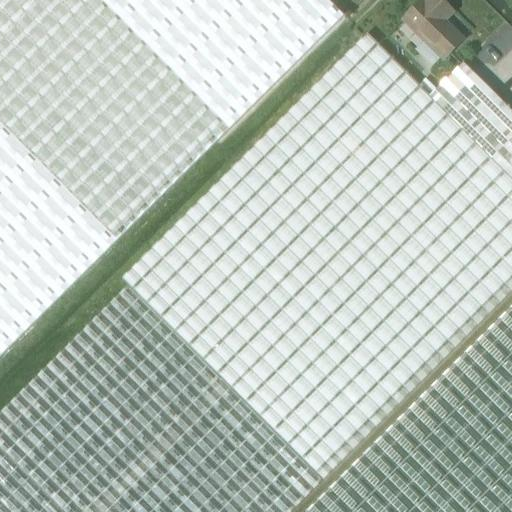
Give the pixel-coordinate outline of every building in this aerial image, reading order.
[(0,0),(0,130),(111,247),(343,16),(326,0),(0,0)] [(443,60),(462,41),(444,23),(453,14),(438,0),(426,0),(425,2),(423,1),(404,21),(443,60)] [(437,91),(423,77),(416,85),(367,36),(122,281),(128,287),(0,414),(0,511),(294,511),(511,294),(511,116),(462,66),(437,91)] [(0,356),(111,247),(0,130),(0,356)] [(511,511),(511,304),(303,511),(511,511)]
